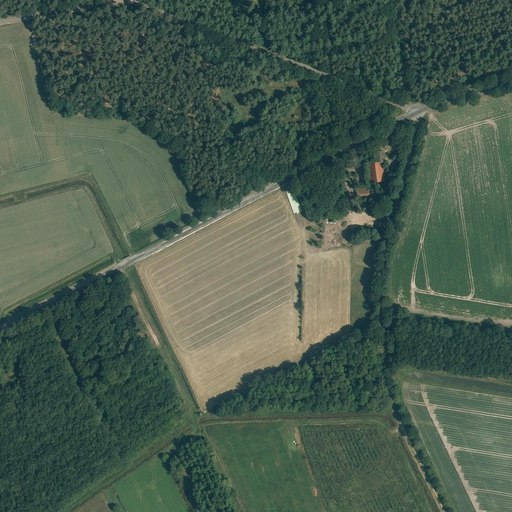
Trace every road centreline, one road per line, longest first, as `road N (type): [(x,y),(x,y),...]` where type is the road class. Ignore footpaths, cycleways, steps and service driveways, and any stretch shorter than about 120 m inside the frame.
road 1 (tertiary): [(0,330),(418,112)]
road 2 (unclassified): [(418,112),(126,0)]
